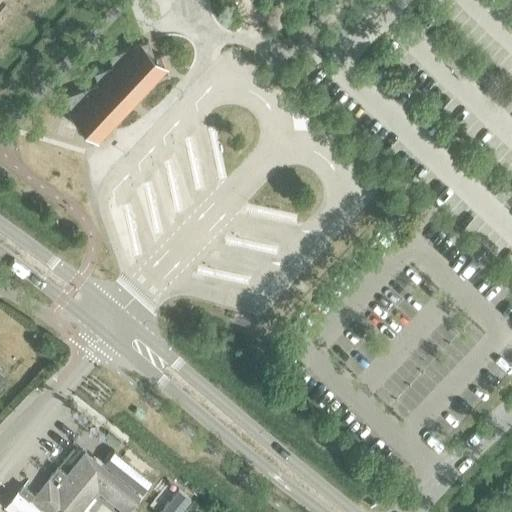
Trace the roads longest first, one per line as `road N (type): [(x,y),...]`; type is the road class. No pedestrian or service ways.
road 1 (tertiary): [(353,511),(0,227)]
road 2 (tertiary): [(0,252),(324,511)]
